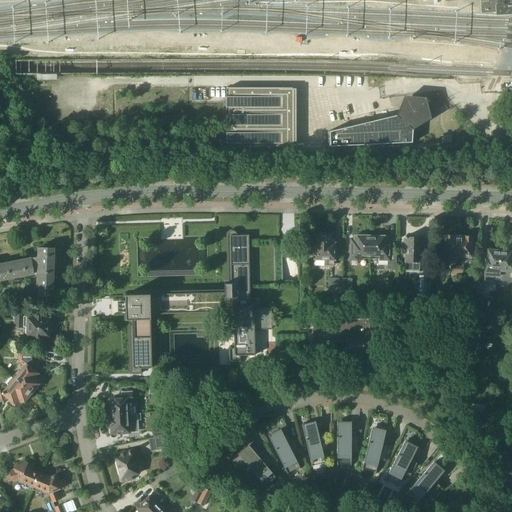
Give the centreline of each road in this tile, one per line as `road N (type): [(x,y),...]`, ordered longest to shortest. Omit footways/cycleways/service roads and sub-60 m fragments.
road 1 (secondary): [(86,199),(184,192),(511,200)]
road 2 (residential): [(499,511),(454,444),(373,401),(298,398),(235,425)]
road 3 (residential): [(79,415),(86,199)]
